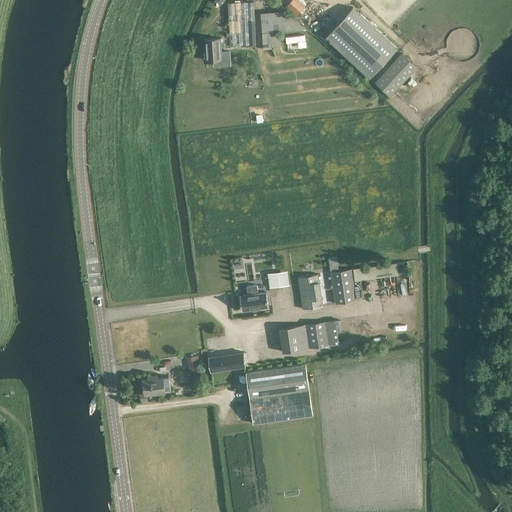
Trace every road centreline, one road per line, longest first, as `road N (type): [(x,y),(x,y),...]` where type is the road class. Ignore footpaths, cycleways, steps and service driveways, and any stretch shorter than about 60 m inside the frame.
road 1 (tertiary): [(125,511),(79,142),(82,72),(101,0)]
road 2 (track): [(112,410),(217,398),(220,422)]
